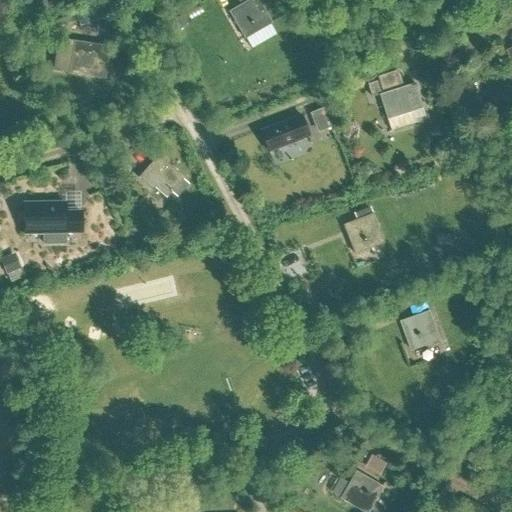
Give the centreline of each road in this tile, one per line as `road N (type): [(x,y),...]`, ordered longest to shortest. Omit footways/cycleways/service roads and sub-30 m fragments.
road 1 (track): [(117,0),(334,414),(59,511)]
road 2 (track): [(334,414),(511,503)]
road 3 (track): [(0,164),(170,108)]
road 4 (track): [(455,475),(492,348),(511,332)]
